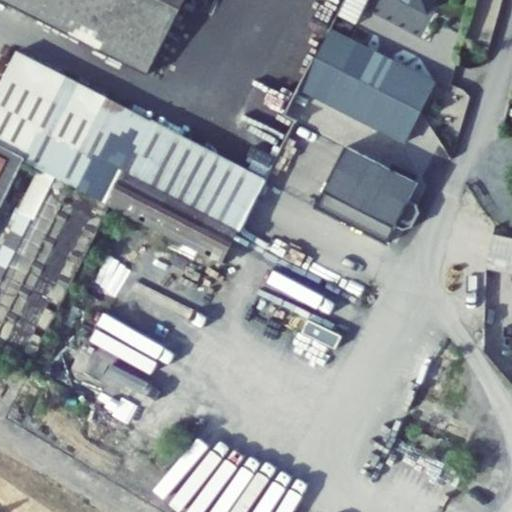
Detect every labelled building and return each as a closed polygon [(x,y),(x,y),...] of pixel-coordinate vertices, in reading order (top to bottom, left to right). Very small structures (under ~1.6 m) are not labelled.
[(0,0),(0,13),(141,79),(184,0),(0,0)] [(388,0),(426,20),(436,0),(388,0)] [(299,87),(403,143),(435,82),(332,28),(299,87)] [(0,362),(19,372),(21,369),(106,206),(109,200),(122,176),(141,140),(149,124),(15,51),(0,80),(0,362)] [(233,234),(260,184),(149,124),(141,140),(122,176),(233,234)] [(417,183),(346,146),(315,206),(386,243),(395,226),(403,229),(411,227),(419,212),(416,204),(408,200),(417,183)] [(233,234),(122,176),(109,200),(106,206),(217,264),(233,234)] [(496,319),(511,265),(511,244),(467,231),(453,275),(467,279),(458,307),(496,319)] [(89,348),(155,379),(175,336),(110,305),(89,348)] [(453,426),(460,407),(423,392),(416,411),(453,426)]
